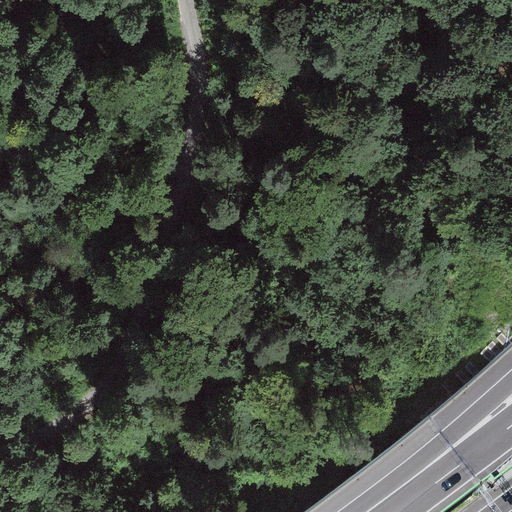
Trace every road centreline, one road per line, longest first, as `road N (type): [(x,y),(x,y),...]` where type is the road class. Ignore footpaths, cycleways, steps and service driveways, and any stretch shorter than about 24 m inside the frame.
road 1 (track): [(183,0),(197,68),(196,125),(143,306),(105,386),(0,459)]
road 2 (motorway): [(511,382),(363,511)]
road 3 (motorway): [(511,424),(395,511)]
